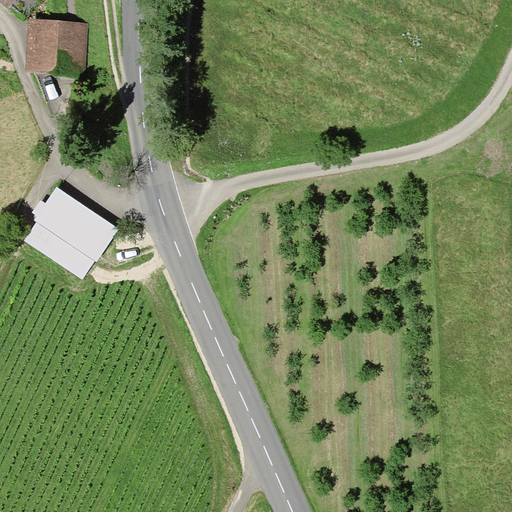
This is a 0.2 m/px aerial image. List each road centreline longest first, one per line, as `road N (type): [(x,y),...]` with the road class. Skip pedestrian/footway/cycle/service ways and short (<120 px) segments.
road 1 (tertiary): [(292,511),(172,233),(129,89),(127,0)]
road 2 (track): [(219,186),(454,138),(481,117),(511,68)]
